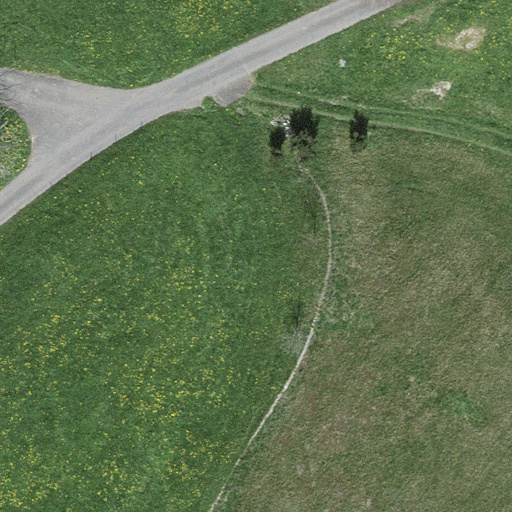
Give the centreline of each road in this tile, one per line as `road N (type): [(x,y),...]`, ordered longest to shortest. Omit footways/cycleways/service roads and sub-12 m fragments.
road 1 (unclassified): [(363,0),(103,135),(0,213)]
road 2 (track): [(0,79),(62,91),(103,135)]
